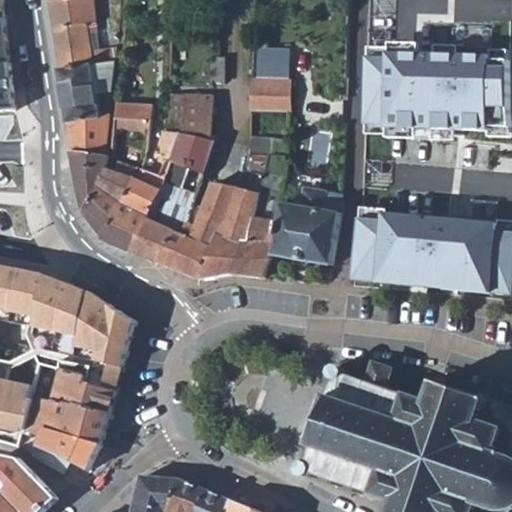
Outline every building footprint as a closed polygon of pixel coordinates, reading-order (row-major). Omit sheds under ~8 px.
[(48,0),(53,25),(95,25),(98,24),(95,0),(48,0)] [(0,44),(10,45),(7,20),(0,20),(0,44)] [(112,24),(98,24),(95,25),(95,35),(112,34),(112,24)] [(95,25),(53,25),(60,71),(114,65),(113,58),(107,58),(107,53),(96,53),(95,35),(95,25)] [(0,65),(12,66),(10,45),(0,44),(0,65)] [(424,48),(369,48),(368,136),(388,136),(388,146),(419,146),(419,139),(511,140),(511,97),(511,53),(459,53),(459,47),(435,46),(435,54),(424,54),(424,48)] [(114,65),(60,71),(75,151),(112,145),(115,116),(104,118),(100,98),(117,94),(119,64),(114,65)] [(0,108),(18,109),(12,66),(0,65),(0,108)] [(256,81),(255,113),(294,115),(294,83),(256,81)] [(171,97),(168,140),(183,141),(181,160),(208,172),(219,142),(213,142),(215,98),(202,98),(202,90),(192,89),(191,97),(171,97)] [(119,108),(117,120),(155,123),(156,112),(119,108)] [(114,147),(152,155),(155,123),(117,120),(114,147)] [(167,156),(181,160),(183,141),(168,140),(167,156)] [(110,161),(112,145),(75,151),(87,213),(88,214),(107,169),(110,161)] [(279,257),(289,205),(287,203),(293,160),(273,158),(264,194),(237,277),(270,281),(279,257)] [(170,182),(136,253),(165,265),(176,233),(184,236),(190,220),(193,211),(179,206),(187,185),(201,190),(208,172),(181,160),(170,182)] [(107,169),(88,214),(108,241),(144,171),(121,163),(117,174),(107,169)] [(136,253),(170,182),(144,171),(108,241),(136,253)] [(247,188),(247,184),(231,184),(216,182),(206,209),(227,217),(205,281),(237,277),(264,194),(247,188)] [(279,257),(337,266),(341,243),(345,195),(310,190),(307,208),(289,205),(279,257)] [(206,209),(196,205),(193,211),(190,220),(200,224),(206,209)] [(176,233),(165,265),(188,274),(205,281),(227,217),(206,209),(200,224),(190,220),(184,236),(176,233)] [(511,224),(364,210),(356,289),(511,304),(511,224)] [(88,382),(120,391),(141,322),(48,268),(35,266),(0,260),(0,428),(4,429),(5,379),(10,361),(45,366),(67,369),(92,374),(88,382)] [(34,436),(34,434),(41,398),(38,398),(45,366),(10,361),(5,379),(5,393),(4,429),(19,432),(34,436)] [(303,468),(307,476),(320,479),(320,475),(338,481),(337,485),(341,486),(342,482),(355,487),(354,491),(358,493),(359,490),(380,497),(380,500),(384,502),(386,499),(393,502),(389,511),(511,511),(511,405),(506,404),(508,397),(496,393),(495,395),(489,394),(488,397),(449,384),(450,380),(444,378),(442,382),(437,381),(434,390),(432,389),(427,402),(416,398),(417,395),(413,393),(412,397),(394,391),(396,387),(392,386),(396,371),(381,365),(375,383),(371,382),(370,385),(353,380),(354,376),(345,370),(337,371),(336,377),(338,379),(310,462),(307,461),(303,468)] [(58,400),(41,398),(34,434),(46,438),(43,446),(72,458),(77,461),(92,469),(103,442),(120,391),(88,382),(92,374),(67,369),(58,400)] [(36,458),(62,478),(77,461),(72,458),(43,446),(41,445),(36,458)] [(0,511),(47,511),(61,499),(23,459),(16,458),(0,473),(0,511)] [(137,511),(173,511),(186,479),(146,478),(137,511)] [(206,511),(214,491),(186,479),(173,511),(206,511)] [(231,511),(236,500),(214,491),(206,511),(231,511)] [(266,511),(236,500),(231,511),(266,511)]
